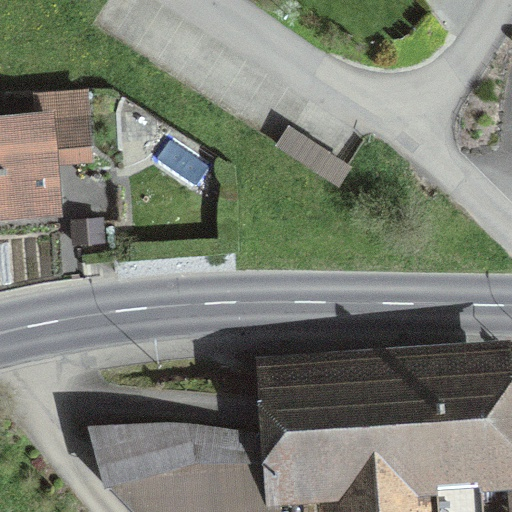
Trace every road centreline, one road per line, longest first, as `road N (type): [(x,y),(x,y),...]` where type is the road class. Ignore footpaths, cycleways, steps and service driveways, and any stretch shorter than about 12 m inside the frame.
road 1 (secondary): [(0,334),(196,304),(511,305)]
road 2 (unclassified): [(394,128),(217,0)]
road 3 (residential): [(501,0),(477,39),(394,128)]
road 4 (unclassified): [(511,229),(394,128)]
